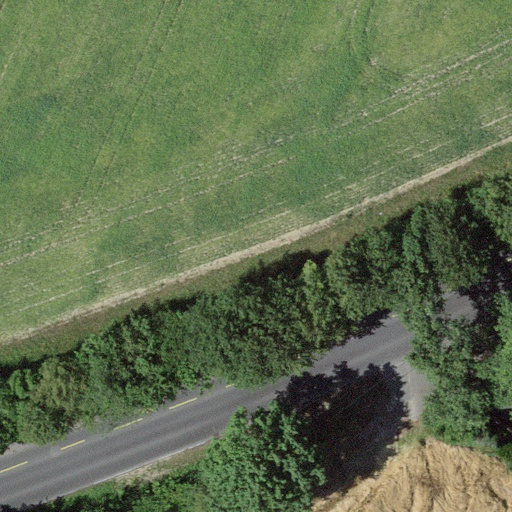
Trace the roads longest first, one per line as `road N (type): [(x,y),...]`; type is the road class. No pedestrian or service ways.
road 1 (tertiary): [(0,489),(420,321),(511,275)]
road 2 (track): [(436,353),(405,409),(355,450),(251,511)]
